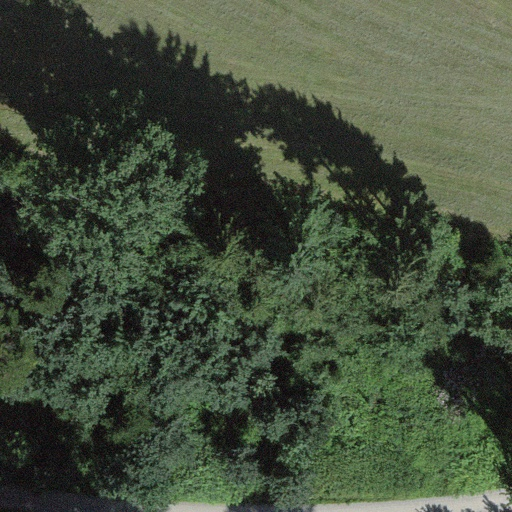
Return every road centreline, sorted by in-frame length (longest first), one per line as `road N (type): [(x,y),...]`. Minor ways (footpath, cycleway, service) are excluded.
road 1 (track): [(0,502),(121,511)]
road 2 (track): [(392,511),(511,501)]
